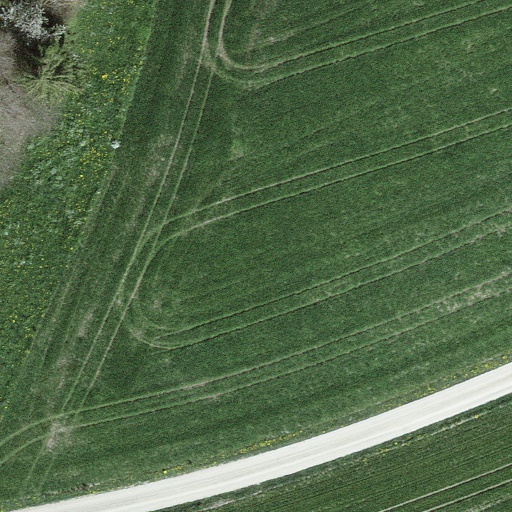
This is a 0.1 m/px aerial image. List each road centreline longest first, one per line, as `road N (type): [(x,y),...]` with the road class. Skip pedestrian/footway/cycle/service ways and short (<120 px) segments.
road 1 (track): [(511,378),(327,448),(186,491),(77,511)]
road 2 (track): [(54,0),(46,82),(0,150)]
